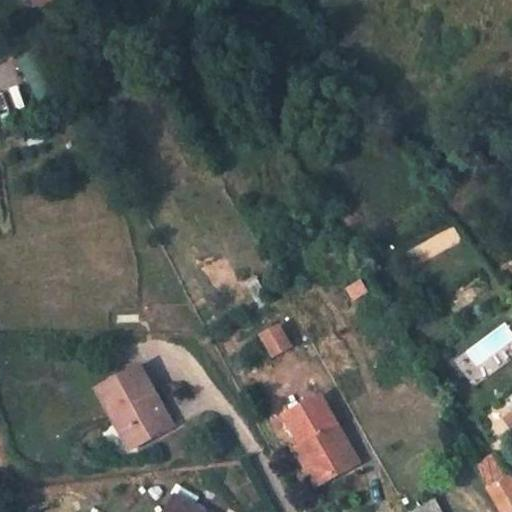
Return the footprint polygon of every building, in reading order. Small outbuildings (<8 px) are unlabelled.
[(56,0),(28,0),(31,8),(57,0),(56,0)] [(39,49),(13,60),(31,104),(58,93),(39,49)] [(276,356),(296,348),(285,324),(266,332),(276,356)] [(121,425),(139,455),(176,434),(142,372),(99,398),(115,428),(121,425)] [(328,410),(288,431),(308,468),(326,500),(363,479),(328,410)] [(487,492),(506,480),(494,461),(475,472),(487,492)] [(326,500),(308,468),(300,472),(316,505),(326,500)] [(511,511),(511,488),(506,480),(487,492),(498,511),(511,511)]
